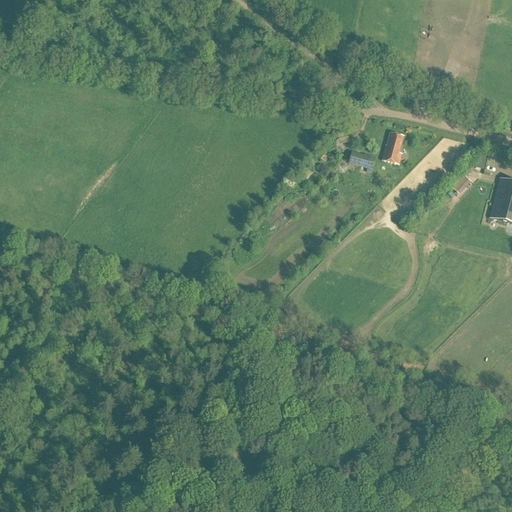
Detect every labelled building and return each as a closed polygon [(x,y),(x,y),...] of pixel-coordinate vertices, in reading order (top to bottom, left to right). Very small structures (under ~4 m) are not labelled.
[(402,139),(389,135),(386,147),(385,147),(381,162),(398,167),(400,156),(398,155),(402,139)] [(351,154),(348,166),(367,171),(366,174),(371,175),(375,159),(364,156),(364,157),(351,154)] [(479,167),(488,168),(489,157),(481,156),(479,167)] [(464,177),(451,190),(456,195),(464,187),(466,189),(471,184),(464,177)] [(511,184),(499,181),(489,220),(511,225),(511,184)]
